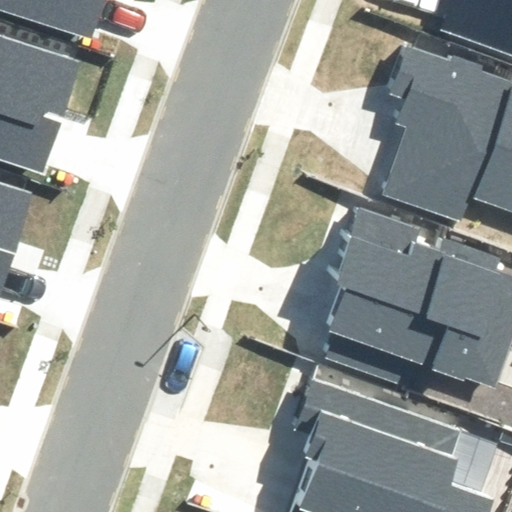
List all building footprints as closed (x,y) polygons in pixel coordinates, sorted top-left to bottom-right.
[(0,0),(0,8),(90,38),(102,0),(0,0)] [(511,0),(451,0),(440,28),(511,57),(511,0)] [(0,158),(43,172),(79,59),(0,33),(0,158)] [(473,198),(511,211),(511,82),(399,44),(384,90),(404,96),(394,124),(407,128),(384,194),(465,222),(473,198)] [(0,290),(31,197),(0,186),(0,290)] [(410,362),(495,390),(511,338),(511,279),(495,274),(501,258),(444,240),(441,250),(415,242),(419,228),(366,211),(357,239),(353,238),(337,285),(347,289),(324,358),(403,384),(410,362)] [(460,432),(312,377),(295,423),(320,432),(290,511),(492,511),(496,503),(449,486),(459,458),(452,455),(460,432)]
